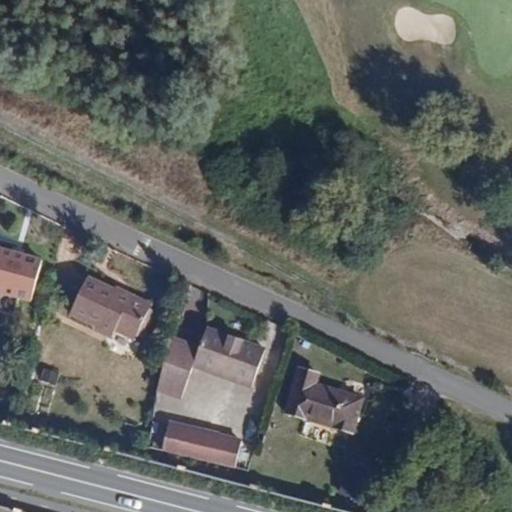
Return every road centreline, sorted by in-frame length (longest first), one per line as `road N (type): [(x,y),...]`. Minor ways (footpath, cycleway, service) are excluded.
road 1 (unclassified): [(511,420),(0,178)]
road 2 (primary): [(0,461),(195,511)]
